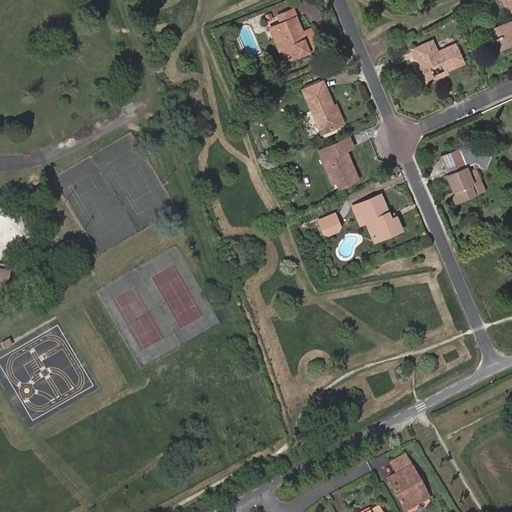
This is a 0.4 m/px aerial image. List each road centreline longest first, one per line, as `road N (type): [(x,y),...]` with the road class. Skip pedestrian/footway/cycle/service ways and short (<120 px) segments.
road 1 (residential): [(496,367),(222,511)]
road 2 (residential): [(496,367),(398,137)]
road 3 (residential): [(398,137),(339,0)]
road 4 (residential): [(511,85),(398,137)]
